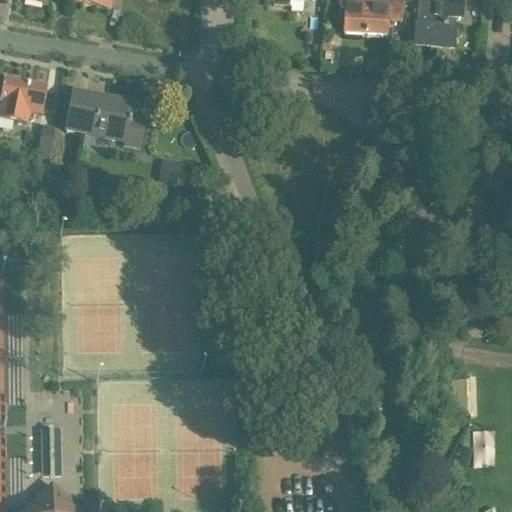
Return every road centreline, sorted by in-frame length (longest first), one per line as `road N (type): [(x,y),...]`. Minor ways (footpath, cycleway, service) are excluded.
road 1 (residential): [(352,511),(320,390),(247,197),(215,80)]
road 2 (residential): [(497,98),(215,80)]
road 3 (residential): [(215,80),(0,40)]
